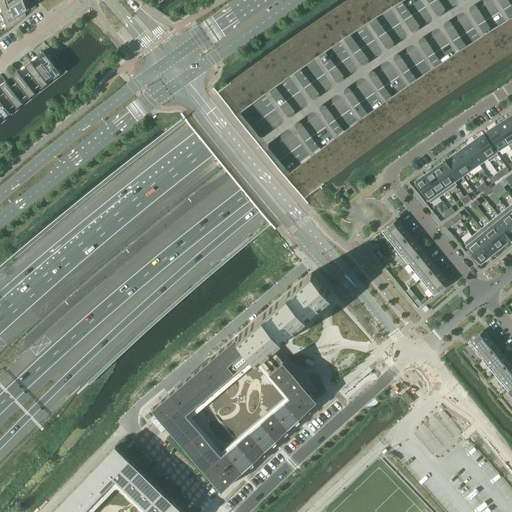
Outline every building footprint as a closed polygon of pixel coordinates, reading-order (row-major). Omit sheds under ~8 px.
[(511,0),(344,0),(318,17),(245,67),(208,91),(170,119),(117,160),(59,207),(0,256),(0,262),(62,211),(120,164),(173,122),(207,96),(209,95),(212,97),(228,118),(245,141),(247,143),(245,144),(212,170),(162,209),(96,262),(28,319),(32,323),(36,328),(109,266),(168,220),(221,178),(255,152),(288,188),(289,191),(288,193),(257,220),(207,261),(152,311),(81,377),(84,380),(156,315),(211,265),(263,222),(325,182),(409,121),(476,74),(511,51),(511,0)] [(21,0),(0,0),(0,6),(2,12),(21,0)] [(30,8),(27,0),(21,0),(2,12),(8,30),(25,17),(22,13),(30,8)] [(42,62),(36,67),(46,80),(52,75),(55,78),(61,73),(44,51),(37,56),(42,62)] [(30,72),(23,77),(33,89),(40,85),(42,88),(48,83),(46,80),(36,67),(31,61),(25,66),(30,72)] [(17,82),(11,87),(21,100),(27,95),(30,98),(36,93),(33,89),(23,77),(18,71),(12,76),(17,82)] [(0,86),(4,92),(0,95),(0,99),(8,110),(15,105),(17,108),(23,103),(21,100),(11,87),(6,81),(0,85),(0,86)] [(8,110),(0,99),(0,116),(2,115),(5,118),(11,113),(8,110)] [(511,140),(511,132),(504,120),(496,126),(507,144),(511,140)] [(507,144),(496,126),(487,131),(499,149),(507,144)] [(499,156),(484,134),(474,140),(487,158),(489,162),(499,156)] [(487,158),(474,140),(466,146),(479,164),(487,158)] [(479,164),(466,146),(458,152),(470,169),(479,164)] [(470,169),(458,152),(450,158),(462,175),(470,169)] [(462,175),(450,158),(442,163),(454,181),(462,175)] [(454,181),(442,163),(433,169),(448,191),(457,185),(454,181)] [(448,191),(433,169),(424,175),(440,197),(448,191)] [(440,197),(424,175),(416,181),(420,187),(419,188),(423,193),(424,193),(431,203),(440,197)] [(495,186),(491,189),(493,191),(495,194),(504,187),(499,182),(495,186)] [(511,213),(507,208),(499,214),(511,231),(511,213)] [(511,237),(511,231),(499,214),(490,221),(506,242),(511,237)] [(453,217),(452,218),(455,223),(460,219),(456,215),(453,217)] [(396,219),(381,232),(388,240),(403,228),(396,219)] [(506,242),(490,221),(481,228),(498,249),(506,242)] [(403,228),(388,240),(395,248),(410,236),(403,228)] [(498,249),(481,228),(473,235),(489,256),(498,249)] [(489,256),(473,235),(464,242),(472,252),(471,253),(475,258),(476,257),(481,263),(489,256)] [(379,241),(375,236),(371,240),(373,243),(375,245),(379,241)] [(410,236),(395,248),(401,256),(416,243),(410,236)] [(416,243),(401,256),(408,264),(423,251),(416,243)] [(423,251),(408,264),(414,272),(429,259),(423,251)] [(429,259),(414,272),(420,279),(436,267),(429,259)] [(436,267),(420,279),(427,287),(442,275),(436,267)] [(310,274),(150,408),(162,423),(208,477),(219,490),(221,489),(239,472),(315,401),(267,344),(274,339),(280,338),(330,297),(310,274)] [(442,275),(427,287),(434,296),(449,283),(442,275)] [(475,351),(490,338),(483,330),(468,343),(475,351)] [(481,359),(496,346),(490,338),(475,351),(481,359)] [(488,367),(503,354),(496,346),(481,359),(488,367)] [(495,375),(510,362),(503,354),(488,367),(495,375)] [(501,383),(511,373),(511,365),(510,362),(495,375),(501,383)] [(511,373),(501,383),(508,391),(511,388),(511,387),(511,373)] [(184,511),(115,446),(51,511),(184,511)]
